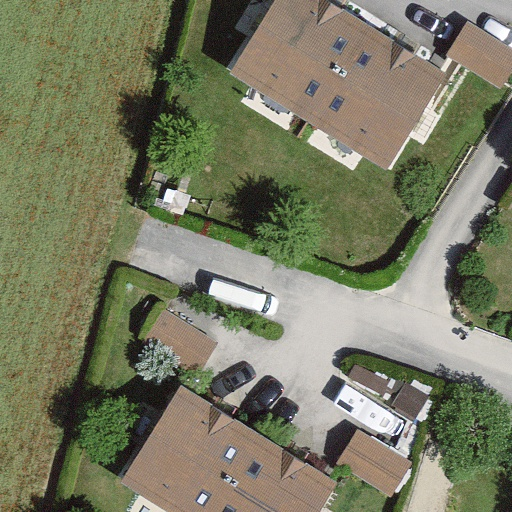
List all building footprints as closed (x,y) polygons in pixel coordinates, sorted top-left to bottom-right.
[(335,0),(277,0),(231,73),(396,177),(459,78),(335,0)] [(511,80),(511,54),(465,27),(446,59),(505,93),(511,80)] [(164,307),(148,334),(197,364),(213,338),(164,307)] [(329,511),(348,484),(194,386),(133,482),(180,511),(329,511)] [(340,459),(389,496),(414,462),(364,426),(340,459)]
